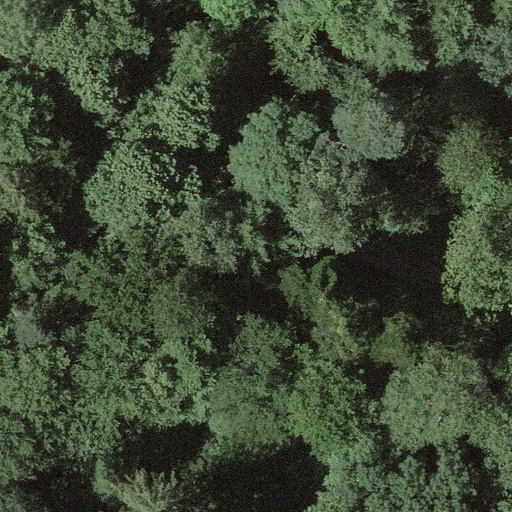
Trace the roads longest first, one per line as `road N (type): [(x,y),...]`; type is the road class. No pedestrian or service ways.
road 1 (track): [(511,305),(267,189),(0,48)]
road 2 (track): [(267,189),(266,254),(250,314),(225,371),(191,414),(148,438),(0,473)]
road 3 (track): [(267,189),(276,0)]
